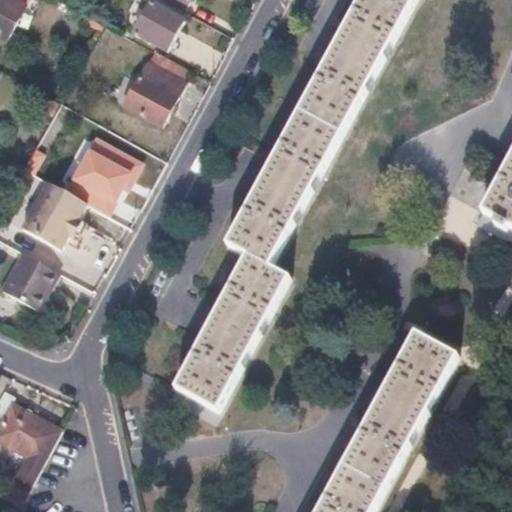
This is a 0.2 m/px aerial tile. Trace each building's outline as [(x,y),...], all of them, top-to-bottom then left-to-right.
[(0,0),(0,42),(4,45),(30,0),(0,0)] [(130,0),(115,0),(112,7),(123,13),(130,0)] [(412,6),(400,0),(362,0),(339,43),(299,116),(340,139),(412,6)] [(176,23),(148,8),(131,37),(165,56),(174,39),(169,36),(176,23)] [(184,87),(146,65),(122,108),(160,130),(184,87)] [(74,109),(65,104),(62,111),(70,115),(74,109)] [(70,115),(62,111),(59,115),(68,120),(70,115)] [(340,139),(299,116),(226,250),(246,260),(268,272),(340,139)] [(130,181),(138,166),(93,142),(64,196),(86,208),(100,216),(108,202),(111,203),(119,189),(125,179),(130,181)] [(511,158),(508,166),(475,227),(500,241),(511,242),(511,158)] [(125,191),(130,181),(125,179),(119,189),(125,191)] [(77,223),(86,208),(64,196),(47,187),(22,234),(60,255),(68,240),(72,242),(81,225),(77,223)] [(58,278),(21,258),(1,295),(37,316),(58,278)] [(268,272),(246,260),(171,401),(212,423),(289,283),(268,272)] [(415,337),(389,385),(343,470),(384,492),(456,360),(415,337)] [(14,402),(2,395),(0,398),(0,443),(28,459),(16,480),(31,488),(61,433),(12,406),(14,402)] [(373,511),(384,492),(343,470),(319,511),(373,511)]
